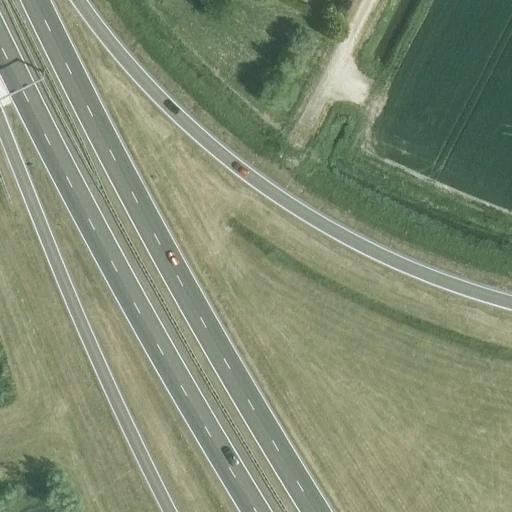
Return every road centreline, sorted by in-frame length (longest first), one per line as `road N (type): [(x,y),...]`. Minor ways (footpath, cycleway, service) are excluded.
road 1 (trunk): [(318,511),(168,260),(35,0)]
road 2 (trunk): [(511,301),(381,253),(261,182),(153,93),(77,0)]
road 3 (trunk): [(0,40),(128,294),(255,511)]
road 4 (trunk): [(0,124),(168,511)]
road 5 (unclassified): [(306,142),(369,0)]
